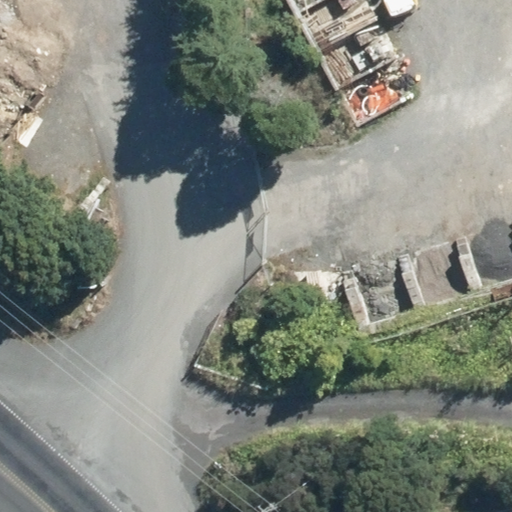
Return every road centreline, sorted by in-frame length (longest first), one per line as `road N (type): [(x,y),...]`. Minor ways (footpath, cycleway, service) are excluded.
road 1 (unknown): [(155,258),(419,151),(475,82),(511,14)]
road 2 (unknown): [(155,258),(77,136),(66,37),(71,0)]
road 3 (unknown): [(115,511),(155,258)]
